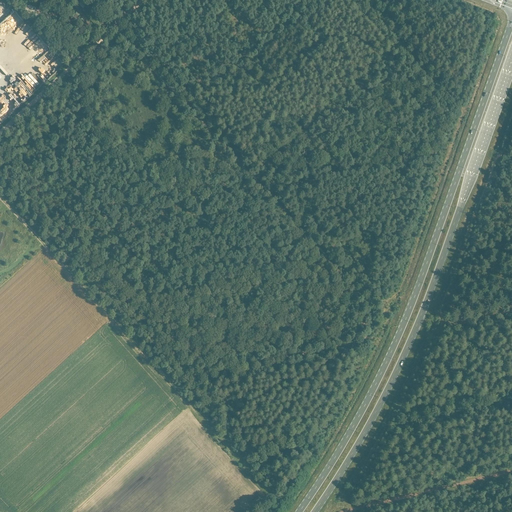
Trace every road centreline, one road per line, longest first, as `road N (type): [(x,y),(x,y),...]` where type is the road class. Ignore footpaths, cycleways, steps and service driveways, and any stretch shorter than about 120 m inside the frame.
road 1 (secondary): [(511,26),(406,318),(353,426),(298,511)]
road 2 (secondary): [(314,511),(417,324),(511,64)]
road 3 (track): [(0,195),(264,487)]
road 4 (track): [(0,135),(143,0)]
